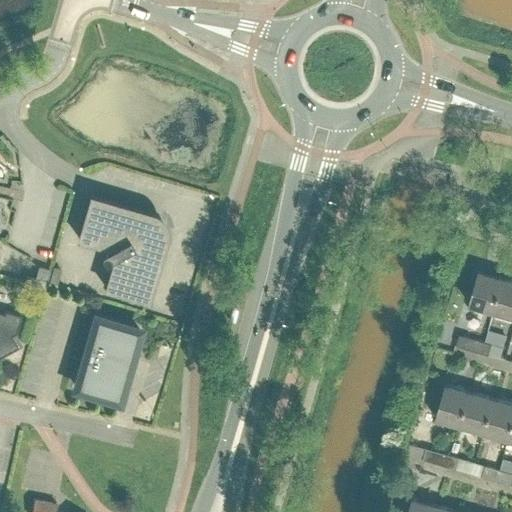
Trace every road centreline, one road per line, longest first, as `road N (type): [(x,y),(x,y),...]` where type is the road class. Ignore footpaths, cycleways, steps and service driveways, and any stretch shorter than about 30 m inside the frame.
road 1 (secondary): [(224,475),(292,235)]
road 2 (unclassified): [(0,407),(133,438)]
road 3 (secondary): [(301,105),(285,219),(292,235)]
road 4 (secondary): [(292,235),(307,224),(347,118)]
